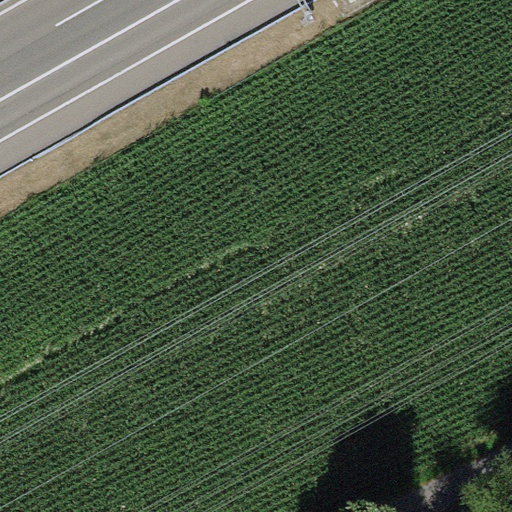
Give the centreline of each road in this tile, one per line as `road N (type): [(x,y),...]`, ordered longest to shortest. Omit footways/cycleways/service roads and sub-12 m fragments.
road 1 (motorway): [(0,76),(136,0)]
road 2 (unclassified): [(511,448),(382,511)]
